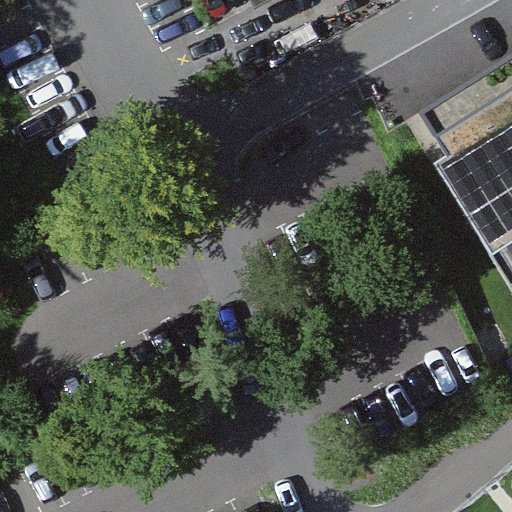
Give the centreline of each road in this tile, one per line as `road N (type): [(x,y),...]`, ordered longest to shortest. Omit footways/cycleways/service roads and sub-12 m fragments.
road 1 (unclassified): [(307,511),(271,397),(163,163)]
road 2 (residential): [(455,0),(163,163)]
road 3 (unclassified): [(163,163),(83,0)]
road 4 (residential): [(511,436),(417,511)]
